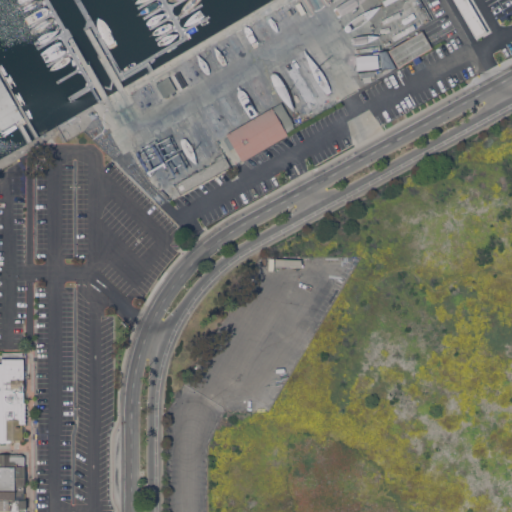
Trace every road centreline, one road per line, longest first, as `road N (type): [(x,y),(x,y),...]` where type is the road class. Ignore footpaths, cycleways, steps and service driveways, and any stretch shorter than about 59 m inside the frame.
road 1 (residential): [(307,188),(218,239),(158,307),(135,372),(131,511)]
road 2 (residential): [(153,511),(153,402),(167,338),(228,258),(317,207)]
road 3 (residential): [(317,207),(508,104)]
road 4 (residential): [(496,84),(307,188)]
road 5 (track): [(335,269),(366,284),(396,268),(412,270),(429,292),(458,276),(511,276)]
